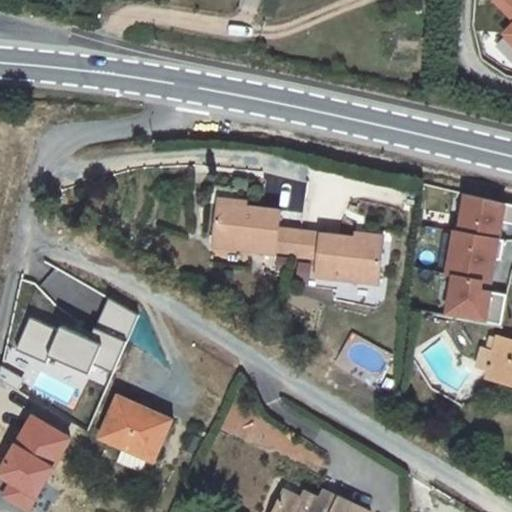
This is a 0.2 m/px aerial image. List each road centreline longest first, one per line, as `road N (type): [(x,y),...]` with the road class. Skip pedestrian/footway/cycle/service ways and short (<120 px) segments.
road 1 (residential): [(18,233),(503,511)]
road 2 (secondary): [(511,160),(184,89)]
road 3 (track): [(109,78),(130,32),(276,45),(387,0)]
road 4 (residential): [(18,233),(46,156),(148,126),(177,108),(184,89)]
road 5 (secondary): [(184,89),(11,69)]
